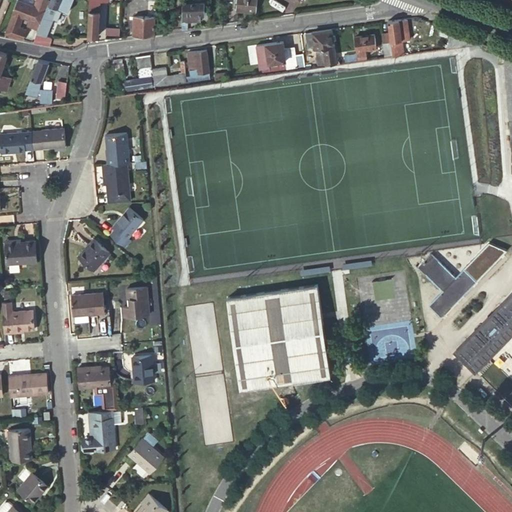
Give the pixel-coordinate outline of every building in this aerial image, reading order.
[(21,0),(10,34),(26,39),(30,30),(22,27),(26,17),(33,19),(31,25),(41,29),(50,0),(39,0),(37,6),(21,0)] [(70,12),(74,0),(53,0),(52,3),(61,8),(70,12)] [(109,0),(91,0),(89,35),(99,36),(101,2),(109,2),(109,0)] [(249,9),(258,10),(258,0),(239,0),(238,10),(249,11),(249,9)] [(182,30),(188,30),(188,21),(201,22),(201,14),(205,15),(206,4),(184,2),(182,30)] [(52,3),(40,32),(36,43),(52,46),(55,38),(49,36),(61,8),(52,3)] [(153,36),(153,34),(154,18),(135,16),(133,35),(152,36),(153,36)] [(395,55),(405,54),(403,40),(411,39),(408,18),(390,21),(391,31),(395,55)] [(107,35),(120,36),(120,27),(107,27),(107,35)] [(338,63),(333,29),(307,32),(309,48),(317,47),(317,49),(325,48),(327,65),(338,63)] [(453,47),(482,42),(451,30),(445,48),(453,47)] [(387,56),(395,55),(391,31),(384,32),(387,56)] [(377,32),(357,35),(361,60),(369,59),(367,47),(379,46),(377,32)] [(306,65),(304,53),(297,54),(296,46),(286,48),(285,40),(257,44),(260,62),(280,60),(281,65),(264,67),(264,71),(306,65)] [(319,66),(327,65),(325,48),(317,49),(319,66)] [(189,76),(190,80),(213,77),(209,49),(190,52),(191,61),(192,62),(200,60),(201,67),(193,68),(194,75),(189,76)] [(0,51),(0,89),(7,91),(11,82),(0,77),(0,76),(1,75),(2,75),(9,54),(0,51)] [(154,69),(153,55),(139,57),(141,70),(154,69)] [(47,61),(41,60),(27,93),(30,94),(41,96),(41,93),(44,93),(46,101),(56,100),(55,88),(42,90),(43,80),(51,62),(47,61)] [(192,62),(193,68),(201,67),(200,60),(192,62)] [(126,76),(125,64),(117,65),(119,80),(126,76)] [(168,68),(154,70),(154,75),(155,85),(190,80),(189,76),(189,72),(169,75),(168,68)] [(154,85),(153,75),(142,77),(126,79),(127,89),(154,85)] [(68,98),(70,81),(60,80),(58,97),(68,98)] [(42,130),(32,130),(33,148),(44,147),(44,146),(56,145),(66,144),(64,126),(42,128),(42,130)] [(33,148),(32,130),(0,133),(2,152),(26,150),(26,148),(33,148)] [(125,162),(129,161),(127,131),(106,133),(108,163),(125,162)] [(108,163),(102,164),(103,173),(106,172),(108,202),(128,200),(128,192),(125,162),(108,163)] [(123,244),(128,238),(127,237),(144,218),(129,207),(113,226),(116,228),(110,233),(123,244)] [(470,231),(455,248),(464,256),(480,241),(470,231)] [(429,233),(409,238),(413,253),(433,248),(429,233)] [(94,237),(78,255),(94,270),(110,251),(94,237)] [(21,241),(5,242),(7,263),(37,261),(36,240),(21,241)] [(431,252),(419,266),(443,289),(429,304),(441,315),(476,280),(464,268),(456,277),(431,252)] [(317,284),(227,296),(241,388),(331,374),(317,284)] [(147,285),(127,287),(128,298),(130,297),(131,305),(123,306),(125,315),(150,313),(147,285)] [(103,291),(71,294),(73,314),(97,312),(97,311),(105,310),(103,291)] [(511,292),(455,352),(475,371),(511,332),(511,292)] [(2,302),(5,333),(12,332),(12,330),(25,329),(35,328),(33,309),(12,311),(11,301),(2,302)] [(153,354),(133,355),(134,371),(134,381),(155,379),(153,354)] [(86,368),(86,366),(77,366),(79,388),(111,385),(111,383),(110,367),(109,366),(99,367),(86,368)] [(46,372),(8,375),(10,396),(48,392),(46,372)] [(112,409),(89,411),(91,426),(93,426),(94,437),(84,438),(85,450),(116,447),(113,416),(112,409)] [(11,460),(32,458),(30,427),(8,429),(11,460)] [(148,430),(142,437),(152,446),(158,439),(148,430)] [(152,446),(142,437),(129,453),(150,471),(163,455),(152,446)] [(18,476),(25,480),(32,472),(26,467),(18,476)] [(32,472),(25,480),(18,489),(34,502),(48,484),(33,471),(32,472)] [(112,491),(107,498),(117,506),(122,499),(112,491)] [(165,511),(168,509),(150,493),(142,502),(145,504),(138,511),(165,511)] [(6,511),(13,505),(6,500),(0,507),(0,511),(1,511),(6,511)]
